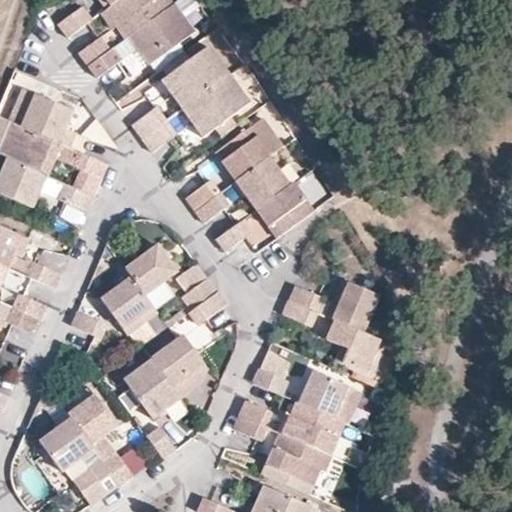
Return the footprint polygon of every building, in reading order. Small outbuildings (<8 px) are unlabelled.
[(106,8),(116,0),(95,0),(103,10),(106,8)] [(116,0),(106,8),(116,23),(113,25),(123,39),(127,36),(171,4),(168,0),(116,0)] [(195,0),(177,0),(172,4),(182,17),(199,4),(195,0)] [(172,4),(171,4),(127,36),(136,49),(148,65),(173,47),(193,32),(182,17),(172,4)] [(102,11),(98,13),(109,28),(113,25),(116,23),(106,8),(103,10),(102,11)] [(83,10),(59,26),(67,39),(91,22),(83,10)] [(111,47),(120,60),(136,49),(127,36),(123,39),(111,47)] [(97,37),(77,52),(86,65),(106,50),(97,37)] [(86,65),(95,78),(120,60),(111,47),(106,50),(86,65)] [(178,54),(173,47),(148,65),(153,72),(178,54)] [(184,112),(230,79),(209,51),(163,84),(184,112)] [(250,107),(230,79),(184,112),(204,140),(250,107)] [(24,92),(11,123),(65,146),(73,149),(79,134),(68,130),(75,113),(24,92)] [(143,141),(168,124),(158,110),(133,127),(143,141)] [(0,117),(0,147),(11,123),(0,117)] [(270,156),(282,147),(262,120),(214,156),(234,183),(270,156)] [(65,146),(11,123),(0,147),(0,155),(9,159),(48,176),(51,178),(58,161),(65,146)] [(143,141),(153,155),(178,137),(168,124),(143,141)] [(65,146),(58,161),(76,169),(83,153),(73,149),(65,146)] [(104,181),(111,165),(83,153),(76,169),(104,181)] [(234,183),(255,211),(291,184),(270,156),(234,183)] [(48,176),(9,159),(0,180),(0,200),(32,214),(48,176)] [(59,199),(65,184),(51,178),(48,176),(42,192),(59,199)] [(277,240),(315,212),(293,182),(291,184),(255,211),(277,240)] [(196,213),(221,194),(213,183),(188,202),(196,213)] [(90,213),(97,197),(65,184),(59,199),(90,213)] [(196,213),(206,226),(231,208),(221,194),(196,213)] [(60,220),(77,228),(83,214),(65,207),(60,220)] [(217,241),(228,255),(253,237),(242,222),(217,241)] [(0,229),(0,267),(8,271),(14,256),(22,239),(0,229)] [(29,242),(22,239),(14,256),(21,259),(29,242)] [(130,280),(144,300),(176,277),(158,251),(126,274),(130,280)] [(21,259),(14,256),(8,271),(9,272),(26,279),(33,264),(21,259)] [(54,291),(61,276),(33,264),(26,279),(54,291)] [(187,296),(208,280),(197,265),(175,281),(187,296)] [(0,267),(0,292),(9,272),(8,271),(0,267)] [(138,330),(156,317),(144,300),(130,280),(100,302),(122,333),(134,324),(138,330)] [(164,326),(168,331),(191,314),(218,294),(208,280),(187,296),(181,300),(187,308),(164,326)] [(336,326),(366,339),(382,302),(344,286),(336,308),(342,311),(336,326)] [(290,302),(319,314),(325,299),(296,288),(290,302)] [(218,294),(191,314),(200,327),(227,307),(218,294)] [(41,323),(47,308),(20,297),(13,312),(37,322),(41,323)] [(290,302),(284,318),(313,330),(319,314),(290,302)] [(0,305),(0,327),(6,330),(8,325),(13,312),(0,305)] [(336,308),(329,323),(336,326),(342,311),(336,308)] [(31,335),(37,322),(13,312),(8,325),(31,335)] [(78,314),(72,328),(102,341),(108,327),(78,314)] [(126,338),(138,330),(134,324),(122,333),(126,338)] [(367,377),(381,345),(366,339),(336,326),(328,344),(343,351),(350,353),(344,368),(367,377)] [(186,333),(153,357),(180,393),(203,377),(209,365),(186,333)] [(337,365),(344,368),(350,353),(343,351),(337,365)] [(180,393),(153,357),(125,376),(154,415),(181,396),(180,393)] [(288,383),(259,371),(254,384),(282,396),(288,383)] [(301,408),(335,422),(348,390),(315,376),(301,408)] [(348,390),(335,422),(342,425),(349,428),(363,396),(348,390)] [(0,414),(1,415),(8,398),(0,394),(0,414)] [(99,396),(71,416),(72,418),(94,448),(121,429),(99,396)] [(246,404),(240,418),(265,429),(271,414),(246,404)] [(328,457),(342,425),(335,422),(301,408),(294,405),(281,437),(328,457)] [(94,448),(72,418),(40,441),(62,470),(94,448)] [(240,418),(233,434),(261,445),(268,430),(265,429),(240,418)] [(148,435),(163,456),(178,447),(162,425),(148,435)] [(325,474),(332,458),(328,457),(281,437),(267,470),(286,478),(312,489),(319,472),(325,474)] [(135,446),(121,456),(135,474),(149,465),(135,446)] [(101,456),(94,448),(80,458),(87,467),(101,456)] [(119,481),(121,484),(135,474),(121,456),(119,453),(105,463),(119,481)] [(105,492),(119,481),(105,463),(101,456),(87,467),(105,492)] [(105,492),(87,467),(71,479),(89,503),(105,492)] [(267,470),(263,478),(282,486),(286,478),(267,470)] [(314,511),(264,491),(255,511),(314,511)] [(233,511),(204,499),(198,511),(233,511)]
